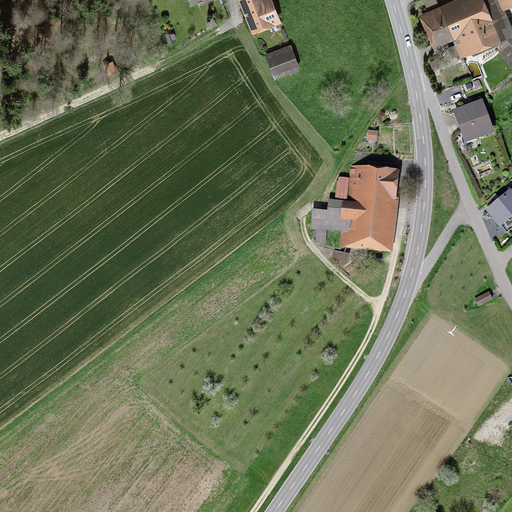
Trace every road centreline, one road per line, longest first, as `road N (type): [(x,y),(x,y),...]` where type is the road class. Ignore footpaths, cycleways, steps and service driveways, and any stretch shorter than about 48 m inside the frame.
road 1 (track): [(254,511),(360,352),(399,266),(404,227),(421,226)]
road 2 (secondary): [(410,278),(376,356),(274,511)]
road 3 (track): [(238,18),(0,138)]
road 4 (secondary): [(416,91),(426,174),(410,278)]
road 5 (residential): [(416,91),(429,94),(472,211)]
